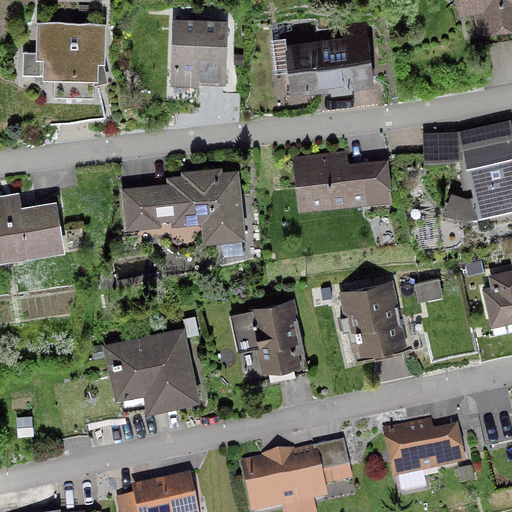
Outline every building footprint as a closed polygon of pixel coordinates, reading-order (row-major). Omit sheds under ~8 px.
[(511,0),(459,0),(461,10),(477,7),(481,29),(511,23),(511,0)] [(195,78),(221,79),(223,23),(173,22),(172,70),(195,70),(195,78)] [(294,48),(299,87),(329,83),(330,91),(349,89),(348,80),(371,77),(366,38),(365,39),(363,23),(341,26),(343,41),(294,48)] [(52,75),(51,98),(91,99),(92,80),(103,78),(99,59),(100,26),(38,25),(37,54),(22,54),(21,74),(52,75)] [(458,132),(424,133),(425,161),(463,159),(463,147),(507,137),(511,136),(511,132),(509,120),(458,132)] [(511,207),(511,157),(507,137),(463,147),(478,215),(511,207)] [(384,200),(381,165),(346,169),(344,166),(343,157),(296,162),(301,204),(366,197),(367,201),(384,200)] [(183,179),(168,181),(169,187),(123,192),(126,226),(155,223),(155,218),(172,217),(173,223),(202,220),(204,239),(239,235),(233,174),(216,175),(216,172),(183,175),(183,179)] [(60,249),(53,205),(0,213),(0,256),(19,253),(20,255),(60,249)] [(67,248),(82,246),(79,227),(64,229),(67,248)] [(511,271),(489,277),(492,289),(483,291),(489,316),(511,310),(511,271)] [(416,302),(441,297),(437,279),(412,284),(416,302)] [(352,360),(361,358),(369,357),(367,350),(402,343),(389,283),(338,294),(343,317),(338,318),(341,331),(346,330),(352,360)] [(273,368),(304,362),(291,302),(229,315),(237,351),(255,348),(262,382),(276,379),(273,368)] [(107,349),(120,413),(191,398),(177,334),(107,349)] [(457,461),(452,435),(433,439),(429,423),(385,433),(395,475),(457,461)] [(320,495),(310,451),(289,455),(289,453),(264,459),(264,461),(243,465),(252,509),(281,503),(283,511),(311,511),(308,497),(320,495)] [(188,497),(185,480),(134,491),(135,497),(118,501),(120,511),(191,511),(190,504),(192,499),(188,497)]
